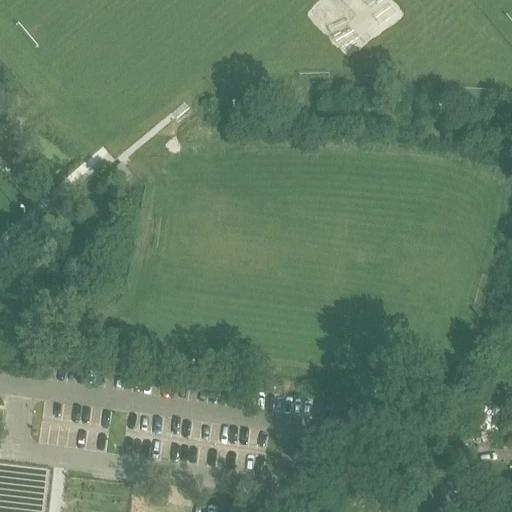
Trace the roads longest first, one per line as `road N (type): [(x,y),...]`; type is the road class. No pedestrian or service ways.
road 1 (unclassified): [(0,392),(331,430),(376,444),(432,487)]
road 2 (unknown): [(15,393),(13,459),(277,489),(279,422)]
